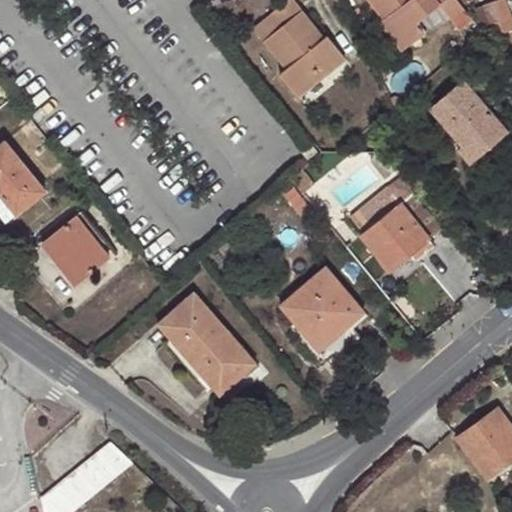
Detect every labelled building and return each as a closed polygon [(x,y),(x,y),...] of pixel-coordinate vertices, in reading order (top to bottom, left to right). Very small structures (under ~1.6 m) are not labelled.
[(324,39),(292,0),(289,0),(253,29),(286,71),(281,75),(297,98),(345,61),(327,37),(324,39)] [(464,10),(456,0),(367,0),(381,18),(379,20),(402,49),(427,29),(419,20),(438,5),(451,21),(464,10)] [(511,30),(511,26),(502,0),(500,0),(475,9),(481,28),(488,26),(492,37),(511,30)] [(468,164),(506,132),(465,82),(430,110),(460,147),(457,150),(468,164)] [(0,145),(0,194),(16,215),(46,192),(6,141),(0,145)] [(0,194),(0,217),(4,224),(16,215),(0,194)] [(416,260),(434,246),(400,203),(359,236),(389,273),(412,255),(416,260)] [(107,258),(77,219),(45,242),(77,282),(107,258)] [(318,353),(364,312),(327,267),(280,306),(318,353)] [(222,380),(249,355),(195,293),(159,325),(194,366),(203,360),(222,380)] [(511,426),(497,407),(456,438),(486,477),(511,457),(511,426)] [(43,511),(71,511),(132,464),(132,463),(110,441),(41,497),(43,511)]
